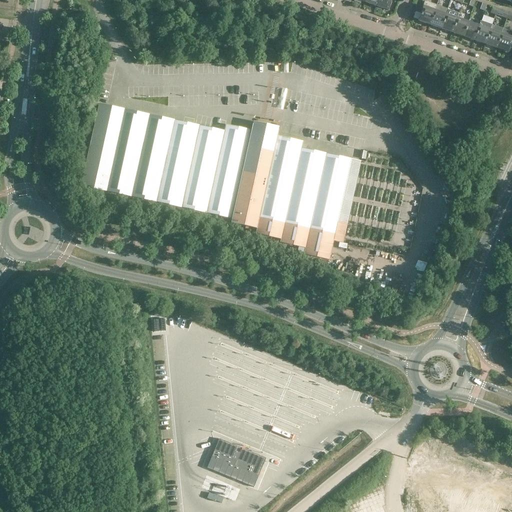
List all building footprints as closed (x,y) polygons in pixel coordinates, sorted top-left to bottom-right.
[(377,0),(376,6),(387,10),(390,0),(377,0)] [(436,6),(425,2),(418,20),(430,24),(436,6)] [(436,6),(430,24),(441,28),(447,9),(443,8),(436,6)] [(452,32),(457,18),(458,13),(447,9),(441,28),(452,32)] [(71,16),(72,23),(79,22),(78,15),(71,16)] [(457,18),(452,32),(463,36),(468,22),(457,18)] [(492,25),(480,21),(479,26),(474,40),(485,44),(492,25)] [(479,26),(468,22),(463,36),(474,40),(479,26)] [(485,44),(496,48),(503,29),(492,25),(485,44)] [(507,52),(511,38),(511,31),(503,29),(496,48),(507,52)] [(303,254),(329,259),(351,159),(301,148),(303,141),(277,136),(278,129),(252,124),(251,130),(225,124),(224,131),(174,120),(168,145),(93,128),(81,185),(131,196),(231,218),(231,222),(256,228),(255,233),(280,238),(280,242),(305,248),(303,254)] [(218,438),(206,467),(253,486),(265,457),(218,438)]
